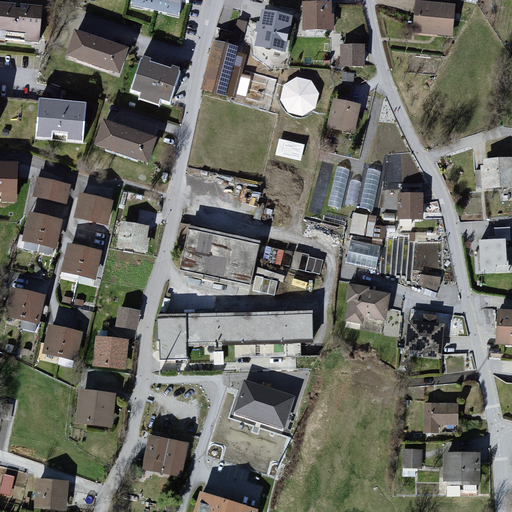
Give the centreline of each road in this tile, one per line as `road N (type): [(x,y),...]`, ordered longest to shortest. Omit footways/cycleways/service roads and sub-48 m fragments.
road 1 (residential): [(108,511),(139,427),(157,282),(213,0)]
road 2 (motorway): [(0,394),(376,447),(511,433)]
road 3 (motorway): [(511,377),(377,390),(0,337)]
road 4 (residential): [(368,0),(373,38),(438,186),(493,429)]
